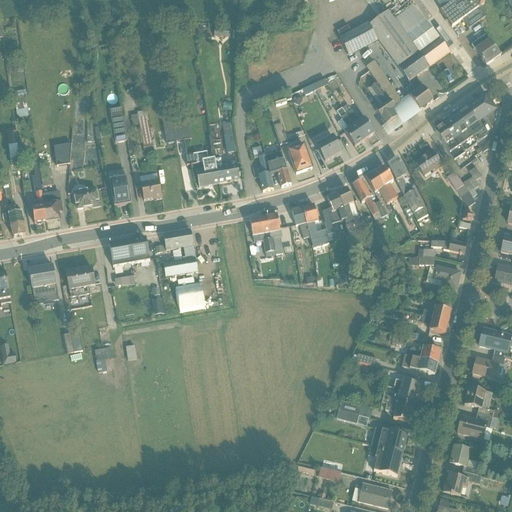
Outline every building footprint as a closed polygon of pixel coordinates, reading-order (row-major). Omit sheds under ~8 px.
[(390,0),(388,1),(393,9),(408,0),(407,0),(390,0)] [(441,0),(462,30),(471,25),(475,32),(495,19),(482,0),(441,0)] [(411,6),(391,20),(426,69),(447,55),(411,6)] [(386,13),(366,26),(376,43),(406,84),(426,69),(391,20),(386,13)] [(366,26),(338,40),(347,58),(376,43),(366,26)] [(487,66),(502,57),(487,35),(473,44),(487,66)] [(334,82),(312,92),(316,99),(324,96),(332,112),(344,106),(334,82)] [(421,112),(434,103),(423,87),(410,97),(421,112)] [(31,92),(20,94),(21,102),(33,100),(31,92)] [(312,92),(306,94),(309,102),(315,100),(312,92)] [(421,112),(410,97),(393,109),(404,124),(421,112)] [(480,125),(497,112),(487,97),(469,109),(480,125)] [(392,133),(404,124),(393,109),(380,118),(392,133)] [(480,125),(469,109),(459,117),(470,132),(480,125)] [(130,112),(119,114),(123,145),(134,143),(130,112)] [(154,114),(138,117),(140,128),(148,127),(152,151),(160,149),(154,114)] [(458,140),(470,132),(459,117),(447,125),(458,140)] [(366,142),(376,135),(365,119),(355,126),(366,142)] [(230,133),(238,132),(237,124),(230,125),(230,133)] [(458,140),(447,125),(435,133),(446,149),(458,140)] [(288,126),(283,128),(289,147),(295,145),(288,126)] [(366,142),(355,126),(346,132),(357,148),(366,142)] [(23,131),(15,131),(15,147),(24,146),(23,131)] [(326,162),(342,154),(334,137),(318,144),(326,162)] [(296,176),(313,170),(305,146),(288,151),(296,176)] [(25,147),(17,147),(17,161),(26,161),(25,147)] [(257,151),(258,161),(270,159),(269,149),(257,151)] [(423,177),(443,165),(434,151),(414,164),(423,177)] [(95,154),(96,164),(108,163),(107,153),(95,154)] [(397,184),(410,177),(398,158),(386,166),(397,184)] [(221,185),(241,182),(238,164),(218,167),(221,185)] [(472,168),(481,182),(487,178),(479,164),(472,168)] [(397,184),(386,166),(375,172),(386,191),(397,184)] [(221,185),(218,167),(197,170),(200,189),(221,185)] [(281,189),(293,186),(288,169),(276,173),(281,189)] [(377,196),(386,191),(375,172),(366,178),(377,196)] [(263,194),(275,191),(271,174),(259,177),(263,194)] [(114,207),(131,205),(127,175),(111,177),(114,207)] [(145,204),(162,201),(158,176),(140,180),(145,204)] [(57,180),(48,180),(41,180),(40,191),(49,191),(49,187),(57,188),(57,180)] [(363,206),(373,201),(364,182),(354,187),(363,206)] [(76,212),(101,208),(98,188),(73,192),(76,212)] [(345,208),(355,204),(349,190),(339,195),(345,208)] [(410,211),(413,219),(431,212),(423,194),(412,198),(416,209),(410,211)] [(345,208),(339,195),(327,200),(334,214),(345,208)] [(48,224),(63,221),(60,202),(44,205),(48,224)] [(48,224),(44,205),(32,207),(35,226),(48,224)] [(308,226),(319,223),(316,207),(304,210),(308,226)] [(308,226),(304,210),(292,213),(296,229),(308,226)] [(427,224),(434,221),(430,212),(423,216),(427,224)] [(13,238),(25,237),(22,213),(9,215),(13,238)] [(268,235),(281,232),(278,216),(265,219),(268,235)] [(268,235),(265,219),(251,221),(254,237),(268,235)] [(501,254),(511,256),(511,237),(505,236),(501,254)] [(132,265),(150,262),(146,239),(128,242),(132,265)] [(166,279),(198,274),(193,241),(154,247),(157,266),(163,265),(166,279)] [(444,253),(464,258),(467,246),(447,241),(444,253)] [(132,265),(128,242),(111,244),(115,268),(132,265)] [(270,244),(272,258),(282,257),(281,243),(270,244)] [(439,268),(440,261),(426,258),(425,266),(439,268)] [(493,283),(511,287),(511,267),(497,265),(493,283)] [(32,291),(57,287),(54,267),(30,270),(32,291)] [(69,292),(95,288),(92,268),(66,273),(69,292)] [(441,288),(457,292),(461,274),(436,268),(433,280),(442,283),(441,288)] [(159,302),(162,317),(171,315),(168,300),(159,302)] [(437,307),(433,319),(449,324),(453,312),(437,307)] [(122,314),(126,324),(137,320),(133,309),(122,314)] [(101,329),(113,328),(112,313),(99,314),(101,329)] [(429,332),(445,337),(449,324),(433,319),(429,332)] [(479,346),(508,355),(511,342),(511,336),(484,328),(479,346)] [(78,337),(71,338),(75,357),(82,356),(78,337)] [(417,345),(413,358),(439,366),(443,353),(417,345)] [(135,365),(145,364),(143,348),(133,349),(135,365)] [(113,362),(118,362),(118,352),(103,352),(103,375),(113,375),(113,362)] [(359,370),(381,372),(382,360),(360,358),(359,370)] [(410,370),(436,378),(439,366),(413,358),(410,370)] [(472,375),(496,380),(499,365),(475,359),(472,375)] [(415,405),(420,387),(402,382),(402,383),(395,382),(393,390),(385,388),(383,397),(415,405)] [(464,405),(489,411),(493,395),(468,389),(464,405)] [(392,420),(410,425),(415,405),(383,397),(381,404),(386,405),(385,412),(394,414),(392,420)] [(363,427),(368,410),(349,404),(344,422),(363,427)] [(457,435),(483,442),(488,424),(462,418),(457,435)] [(377,449),(402,456),(407,438),(398,436),(398,434),(389,432),(389,433),(375,430),(370,447),(377,449)] [(448,464),(466,469),(471,450),(453,445),(448,464)] [(402,456),(377,449),(375,459),(377,460),(373,473),(396,479),(402,456)] [(306,465),(304,474),(320,478),(322,469),(306,465)] [(326,480),(347,486),(349,477),(329,470),(326,480)] [(442,495),(465,501),(469,482),(447,476),(442,495)] [(357,503),(389,511),(394,494),(362,485),(357,503)] [(339,511),(339,503),(325,502),(325,510),(339,511)]
